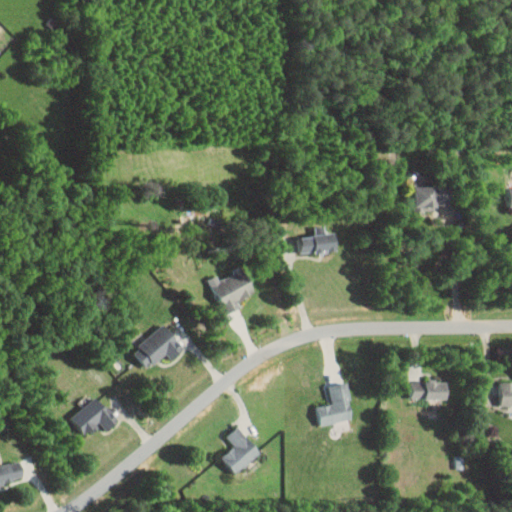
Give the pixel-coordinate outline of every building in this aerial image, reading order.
[(447,204),(446,185),(412,186),(412,210),(434,209),(434,204),(447,204)] [(335,232),(298,234),(299,252),(336,250),(335,232)] [(241,307),(238,299),(255,292),(245,268),(213,281),(226,313),(241,307)] [(133,350),(148,368),(167,352),(172,358),(185,348),(164,323),(133,350)] [(412,399),(448,398),(448,380),(411,381),(412,399)] [(318,405),(320,423),(353,419),(348,381),(329,384),(332,403),(318,405)] [(511,381),(501,382),(501,406),(511,405),(511,381)] [(71,416),(85,435),(101,423),(107,430),(118,421),(98,396),(71,416)] [(261,451),(238,425),(226,436),(234,445),(221,457),(236,473),(261,451)] [(0,482),(24,478),(20,459),(0,463),(0,482)]
